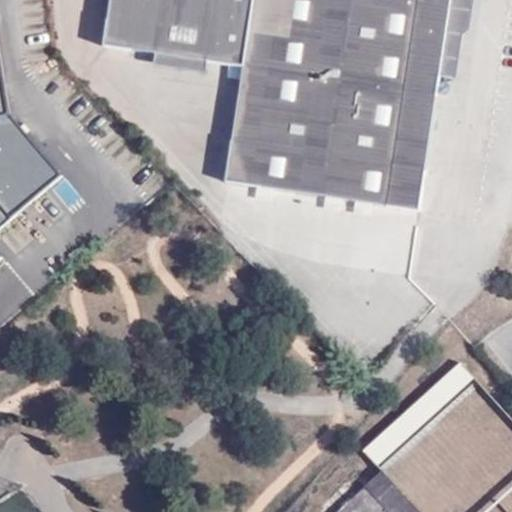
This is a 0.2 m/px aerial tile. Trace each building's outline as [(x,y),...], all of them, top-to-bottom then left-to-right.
[(421,212),(440,76),(444,47),(456,38),(458,27),(452,26),(455,0),(112,0),(106,48),(157,54),(211,63),(245,68),(229,182),(421,212)] [(444,47),(440,76),(454,78),(461,32),(468,28),(472,0),(455,0),(452,26),(458,27),(456,38),(444,47)] [(209,76),(211,63),(157,54),(156,68),(209,76)] [(0,205),(12,219),(58,174),(5,114),(0,84),(0,205)] [(0,228),(12,219),(0,205),(0,228)] [(459,363),(362,450),(378,468),(475,381),(459,363)] [(386,511),(419,511),(383,472),(365,488),(387,511),(386,511)] [(386,511),(387,511),(365,488),(338,511),(386,511)]
